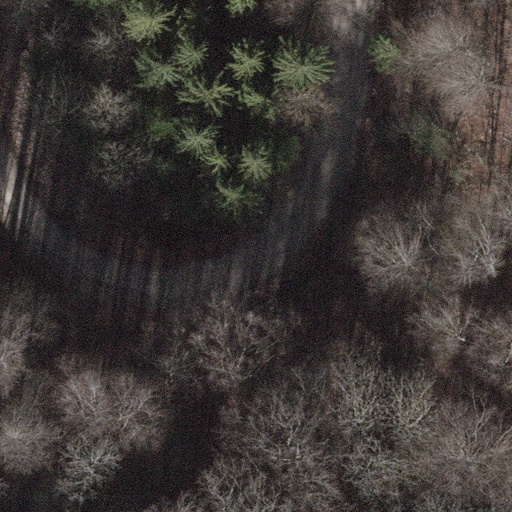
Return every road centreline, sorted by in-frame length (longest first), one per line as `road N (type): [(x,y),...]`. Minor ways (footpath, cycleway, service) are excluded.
road 1 (track): [(369,0),(364,76),(317,200),(252,279),(169,295),(73,263),(0,183)]
road 2 (track): [(364,511),(269,447),(169,295)]
